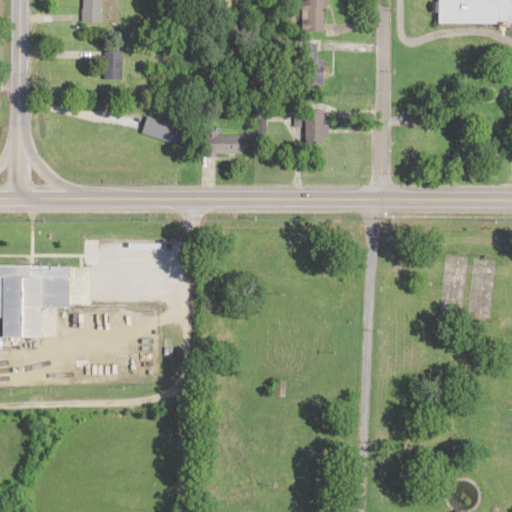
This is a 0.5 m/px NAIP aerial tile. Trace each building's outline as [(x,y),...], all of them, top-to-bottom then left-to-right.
[(103,25),(102,0),(84,0),(85,25),(103,25)] [(305,0),(306,35),(327,35),(326,0),(305,0)] [(511,0),(511,19),(501,19),(501,0),(511,0)] [(107,83),(124,83),(124,54),(107,54),(107,83)] [(326,144),(326,107),(307,107),(307,144),(326,144)] [(177,148),(183,130),(150,118),(144,136),(177,148)] [(432,130),(407,130),(407,168),(432,168),(432,130)] [(247,137),(208,137),(208,159),(247,159),(247,137)] [(511,160),(511,137),(503,137),(503,160),(511,160)] [(71,270),(0,268),(0,319),(6,320),(6,341),(43,341),(44,310),(71,311),(71,270)]
